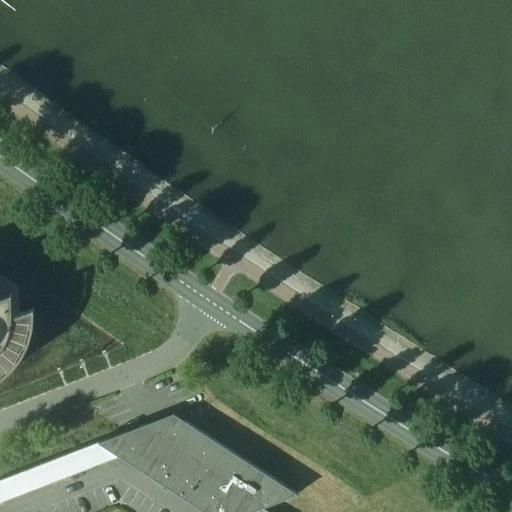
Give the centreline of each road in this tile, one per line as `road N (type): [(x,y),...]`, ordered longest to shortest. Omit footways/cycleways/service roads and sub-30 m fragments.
road 1 (unclassified): [(511,490),(209,300)]
road 2 (unclassified): [(209,300),(0,155)]
road 3 (unclassified): [(0,425),(151,366),(177,347),(209,300)]
